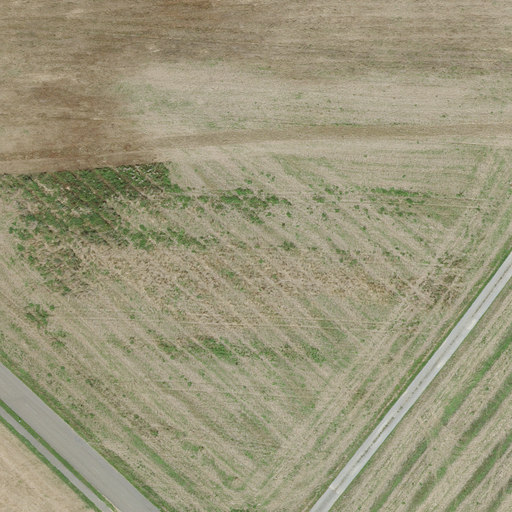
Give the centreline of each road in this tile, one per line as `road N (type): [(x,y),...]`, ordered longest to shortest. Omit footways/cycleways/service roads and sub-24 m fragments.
road 1 (track): [(316,511),(511,255)]
road 2 (tertiary): [(145,511),(0,376)]
